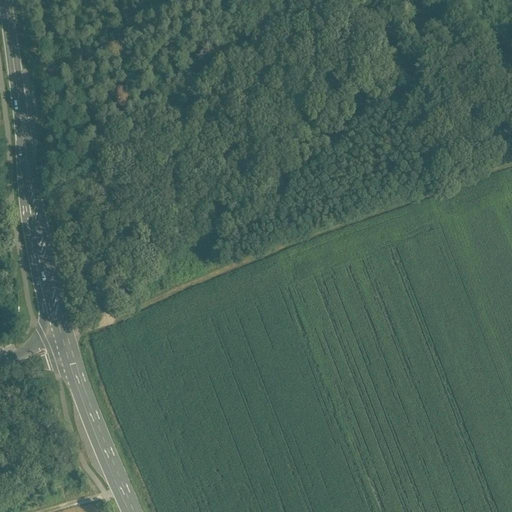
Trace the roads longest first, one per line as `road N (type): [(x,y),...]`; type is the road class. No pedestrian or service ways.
road 1 (track): [(511,165),(115,317),(62,330)]
road 2 (secondary): [(66,345),(28,202),(5,0)]
road 3 (secondary): [(132,511),(66,345)]
